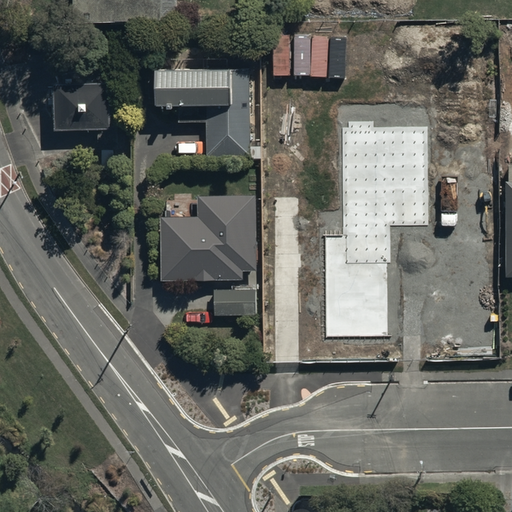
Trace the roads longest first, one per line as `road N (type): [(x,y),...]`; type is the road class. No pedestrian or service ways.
road 1 (residential): [(0,194),(39,268),(197,486)]
road 2 (residential): [(197,486),(302,431),(511,426)]
